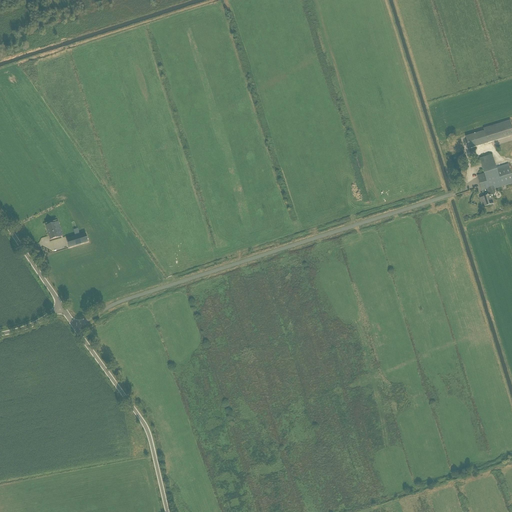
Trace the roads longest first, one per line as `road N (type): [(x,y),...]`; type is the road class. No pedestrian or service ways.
road 1 (unclassified): [(75,327),(121,301),(448,194)]
road 2 (unclassified): [(167,511),(150,439),(75,327)]
